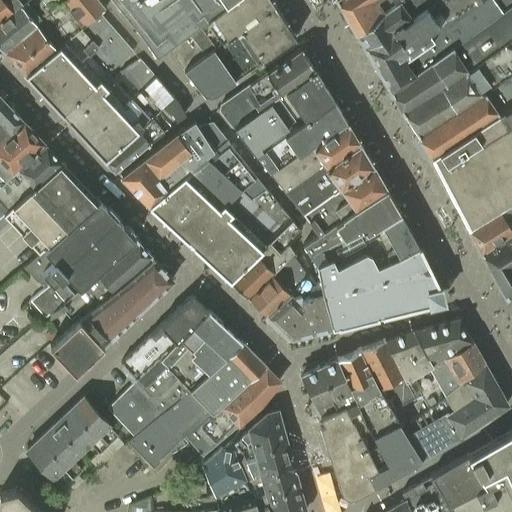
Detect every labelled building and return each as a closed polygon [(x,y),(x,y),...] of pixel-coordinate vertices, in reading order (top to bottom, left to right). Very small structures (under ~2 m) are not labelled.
[(4,0),(0,0),(0,20),(13,9),(4,0)] [(4,0),(13,9),(18,5),(23,0),(4,0)] [(23,0),(18,5),(34,24),(62,0),(61,0),(23,0)] [(83,25),(62,0),(34,24),(55,47),(83,25)] [(104,7),(97,0),(61,0),(62,0),(83,25),(99,12),(104,7)] [(230,0),(113,0),(140,32),(156,55),(166,48),(230,0)] [(295,37),(271,0),(230,0),(166,48),(204,93),(212,95),(295,37)] [(337,0),(356,31),(397,0),(337,0)] [(411,13),(401,0),(397,0),(356,31),(364,46),(385,31),(411,13)] [(430,0),(411,13),(385,31),(403,57),(438,31),(479,0),(430,0)] [(511,0),(479,0),(438,31),(403,57),(399,59),(410,77),(452,47),(511,2),(511,0)] [(401,0),(411,13),(430,0),(401,0)] [(511,2),(452,47),(465,68),(511,34),(511,2)] [(18,5),(13,9),(0,20),(0,46),(4,51),(34,24),(18,5)] [(83,25),(55,47),(24,73),(67,119),(100,155),(155,110),(157,113),(178,102),(139,57),(136,60),(121,71),(137,89),(130,96),(108,72),(133,50),(99,12),(83,25)] [(55,47),(34,24),(4,51),(24,73),(55,47)] [(385,31),(364,46),(390,91),(410,77),(399,59),(403,57),(385,31)] [(511,34),(465,68),(480,91),(484,89),(511,69),(511,34)] [(315,68),(303,49),(302,47),(220,104),(219,109),(232,125),(315,68)] [(410,77),(390,91),(402,111),(465,68),(452,47),(410,77)] [(315,68),(232,125),(269,172),(344,118),(315,68)] [(465,68),(402,111),(417,133),(480,91),(465,68)] [(511,69),(484,89),(498,111),(511,101),(511,69)] [(484,89),(480,91),(417,133),(431,156),(498,111),(484,89)] [(0,138),(23,118),(0,94),(0,138)] [(511,101),(498,111),(431,156),(449,192),(468,228),(511,200),(511,101)] [(184,113),(178,102),(157,113),(155,110),(100,155),(111,166),(116,166),(149,139),(184,113)] [(47,144),(23,118),(0,138),(0,160),(12,174),(18,169),(47,144)] [(356,138),(344,118),(269,172),(284,191),(356,138)] [(171,135),(120,175),(148,204),(214,152),(198,127),(194,120),(171,135)] [(214,152),(148,204),(186,239),(210,259),(230,279),(254,253),(290,217),(265,188),(212,122),(198,127),(214,152)] [(370,161),(356,138),(284,191),(302,213),(302,212),(370,161)] [(47,144),(18,169),(32,185),(61,158),(47,144)] [(61,158),(32,185),(3,213),(38,253),(98,197),(96,196),(61,158)] [(0,184),(12,174),(0,160),(0,184)] [(370,161),(302,212),(317,232),(385,186),(370,161)] [(12,174),(0,184),(0,215),(3,213),(32,185),(18,169),(12,174)] [(385,186),(317,232),(301,243),(308,253),(322,244),(341,235),(342,236),(361,226),(364,231),(399,210),(385,186)] [(38,253),(39,253),(24,266),(44,287),(30,300),(45,317),(49,320),(62,308),(136,238),(98,197),(38,253)] [(511,231),(511,200),(468,228),(481,251),(511,231)] [(322,244),(308,253),(312,264),(303,266),(309,273),(316,284),(318,284),(315,266),(329,260),(334,268),(361,255),(369,259),(373,266),(418,244),(399,210),(364,231),(361,226),(342,236),(341,235),(322,244)] [(300,230),(290,217),(254,253),(272,272),(292,251),(287,242),(297,232),(300,230)] [(511,231),(481,251),(505,295),(511,291),(511,231)] [(152,256),(136,238),(62,308),(74,321),(152,256)] [(329,260),(315,266),(318,284),(330,326),(336,324),(336,325),(375,315),(375,314),(427,300),(428,301),(442,297),(438,283),(437,283),(418,244),(373,266),(369,259),(361,255),(334,268),(329,260)] [(272,272),(270,274),(288,293),(309,273),(303,266),(292,251),(272,272)] [(254,253),(230,279),(245,293),(248,297),(270,274),(272,272),(254,253)] [(152,256),(74,321),(50,342),(74,368),(102,343),(173,278),(152,256)] [(309,273),(288,293),(267,314),(282,328),(291,335),(330,326),(318,284),(316,284),(309,273)] [(288,293),(270,274),(248,297),(267,314),(288,293)] [(160,359),(207,308),(191,294),(120,361),(124,366),(136,378),(157,358),(160,359)] [(157,358),(136,378),(137,379),(108,408),(116,417),(132,434),(217,361),(242,340),(221,321),(207,308),(160,359),(157,358)] [(411,328),(384,338),(406,380),(471,339),(458,315),(411,328)] [(381,339),(358,347),(380,392),(382,392),(392,410),(414,397),(406,380),(384,338),(381,339)] [(485,363),(471,339),(406,380),(414,397),(420,394),(422,397),(413,403),(421,416),(440,400),(485,363)] [(242,340),(217,361),(242,386),(265,363),(242,340)] [(339,355),(336,357),(357,404),(380,392),(358,347),(339,355)] [(336,357),(301,372),(300,373),(315,403),(314,403),(323,421),(357,404),(336,357)] [(132,434),(126,439),(153,466),(167,452),(185,435),(218,405),(220,407),(242,386),(217,361),(132,434)] [(265,363),(242,386),(220,407),(237,424),(260,403),(271,390),(280,379),(265,363)] [(491,372),(485,363),(440,400),(447,412),(446,413),(458,434),(459,435),(505,404),(507,402),(501,391),(491,372)] [(405,432),(392,410),(382,392),(380,392),(357,404),(323,421),(318,423),(327,449),(332,463),(340,489),(341,490),(342,492),(344,493),(346,494),(347,495),(349,495),(351,495),(353,494),(371,485),(373,484),(420,457),(405,432)] [(108,423),(83,395),(71,407),(102,441),(104,439),(108,443),(117,434),(107,424),(108,423)] [(424,421),(405,432),(420,457),(421,457),(421,456),(422,455),(426,453),(428,452),(458,434),(446,413),(447,412),(440,400),(421,416),(424,421)] [(237,424),(220,407),(218,405),(185,435),(201,455),(237,424)] [(71,407),(55,422),(80,449),(88,442),(98,452),(108,443),(104,439),(102,441),(71,407)] [(276,409),(272,410),(267,412),(234,444),(239,450),(238,454),(236,456),(245,479),(252,496),(259,511),(303,511),(305,510),(291,460),(278,414),(276,409)] [(55,422),(39,437),(70,471),(68,472),(72,477),(81,468),(71,457),(80,449),(55,422)] [(511,511),(511,426),(429,475),(450,511),(449,511),(511,511)] [(39,437),(26,449),(40,464),(51,476),(52,475),(62,486),(72,477),(68,472),(70,471),(39,437)] [(245,479),(236,456),(233,450),(221,447),(201,464),(212,493),(213,495),(226,489),(245,479)] [(449,511),(450,511),(429,475),(401,491),(405,497),(402,499),(408,511),(449,511)] [(183,496),(205,494),(205,480),(182,481),(183,496)] [(0,511),(40,511),(15,488),(14,488),(0,491),(0,511)] [(226,489),(213,495),(216,511),(259,511),(252,496),(242,499),(240,495),(229,499),(226,489)] [(183,496),(184,511),(216,511),(213,495),(212,493),(205,494),(183,496)] [(152,494),(130,503),(128,511),(161,511),(153,511),(152,494)] [(161,511),(184,511),(183,496),(180,496),(181,500),(174,500),(173,510),(161,511)] [(378,511),(408,511),(402,499),(385,508),(378,511)]
